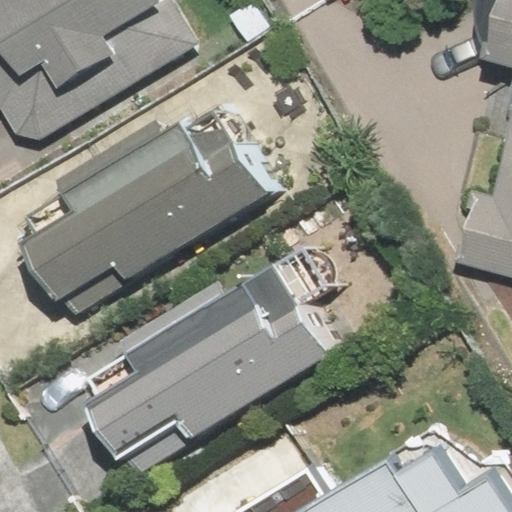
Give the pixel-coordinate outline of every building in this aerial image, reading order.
[(181,0),(13,0),(0,8),(0,116),(14,108),(40,152),(212,52),(181,0)] [(473,268),(511,278),(511,60),(511,61),(511,181),(507,200),(493,196),(473,268)] [(239,106),(36,223),(81,299),(136,267),(144,282),(292,197),(239,106)] [(299,267),(98,389),(141,459),(201,423),(211,440),(352,355),(299,267)] [(511,511),(511,475),(478,495),(446,441),(327,511),(511,511)]
